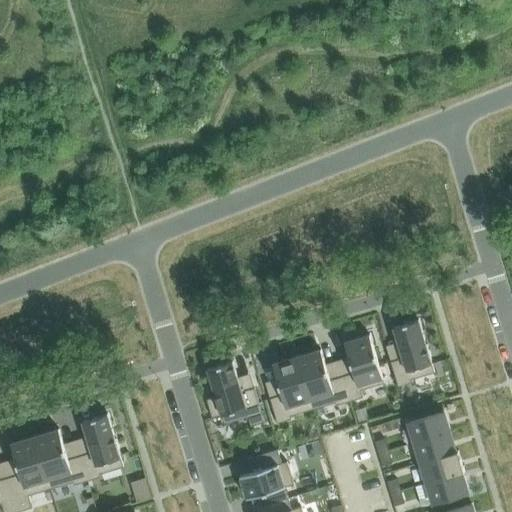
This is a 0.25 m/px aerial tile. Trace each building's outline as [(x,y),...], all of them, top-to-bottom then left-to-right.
[(403,357),(391,361),(397,381),(399,386),(412,381),(411,379),(435,372),(419,319),(394,326),(399,341),(403,357)] [(354,372),(343,376),(350,400),(363,396),(361,389),(366,387),(385,382),(370,334),(345,341),(350,356),(354,372)] [(321,349),(297,356),(313,409),(336,402),(337,404),(350,400),(343,376),(331,379),(326,363),(321,349)] [(271,397),(271,398),(278,422),(292,418),(291,415),(313,409),(297,356),(273,363),(278,378),(283,394),(271,397)] [(211,398),(207,399),(213,417),(222,414),(225,423),(248,416),(251,425),(265,421),(255,387),(242,391),(238,376),(233,361),(208,368),(217,396),(211,398)] [(445,411),(409,422),(415,442),(451,431),(445,411)] [(92,452),(81,455),(88,480),(101,476),(101,473),(104,472),(124,466),(108,413),(83,421),(88,436),(92,452)] [(59,428),(35,435),(51,488),(74,481),(75,484),(88,480),(81,455),(69,459),(64,443),(59,428)] [(451,431),(415,442),(421,462),(457,451),(456,450),(451,431)] [(21,473),(9,477),(19,511),(32,507),(29,495),(51,488),(35,435),(12,443),(16,458),(21,473)] [(385,438),(375,441),(379,453),(389,450),(385,438)] [(252,472),(241,475),(248,498),(252,496),(255,508),(289,498),(286,488),(285,486),(294,483),(288,461),(282,462),(278,449),(248,458),(252,472)] [(389,450),(379,453),(383,465),(392,463),(389,450)] [(457,451),(421,462),(427,482),(463,472),(465,471),(459,450),(456,450),(457,451)] [(427,482),(415,486),(421,506),(433,502),(469,492),(463,472),(427,482)] [(0,503),(2,503),(4,511),(15,511),(19,511),(9,477),(0,479),(0,503)] [(397,477),(387,480),(391,493),(401,490),(397,477)] [(146,478),(132,482),(138,502),(152,497),(146,478)] [(401,490),(391,493),(395,505),(405,502),(401,490)] [(303,511),(301,506),(292,509),(289,498),(255,508),(256,511),(303,511)] [(475,511),(473,503),(443,511),(475,511)]
